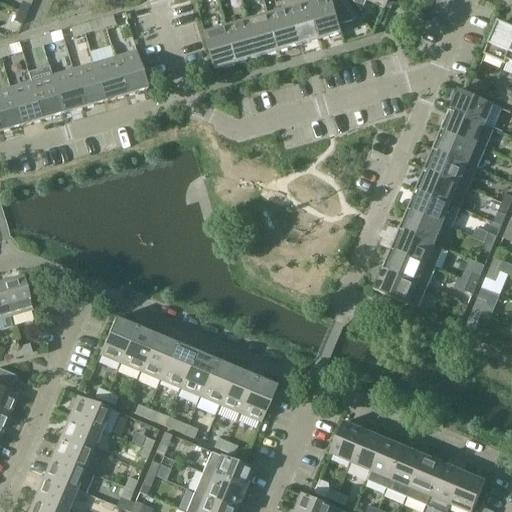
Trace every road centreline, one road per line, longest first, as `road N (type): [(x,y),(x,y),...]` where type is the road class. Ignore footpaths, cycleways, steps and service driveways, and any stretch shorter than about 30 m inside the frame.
road 1 (residential): [(184,96),(188,106),(238,132),(416,80),(436,88)]
road 2 (residential): [(314,387),(84,292)]
road 3 (residential): [(0,496),(84,292)]
road 4 (residential): [(511,468),(314,387)]
road 5 (residential): [(0,152),(153,105)]
road 6 (residential): [(385,214),(436,88)]
road 7 (residential): [(262,511),(314,387)]
